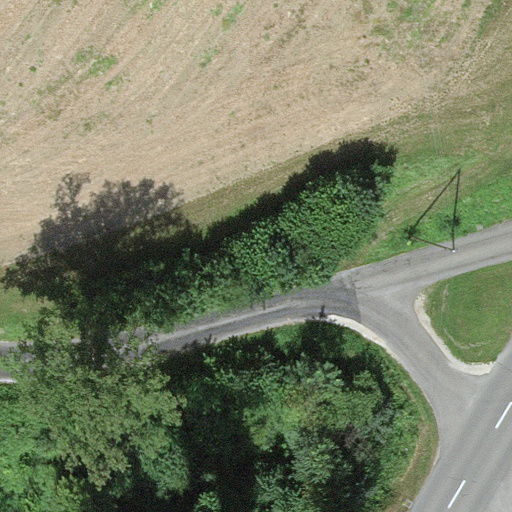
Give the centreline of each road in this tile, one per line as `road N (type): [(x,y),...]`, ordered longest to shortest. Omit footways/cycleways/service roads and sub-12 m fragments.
road 1 (unclassified): [(351,300),(0,358)]
road 2 (residential): [(351,300),(484,431)]
road 3 (residential): [(511,257),(351,300)]
